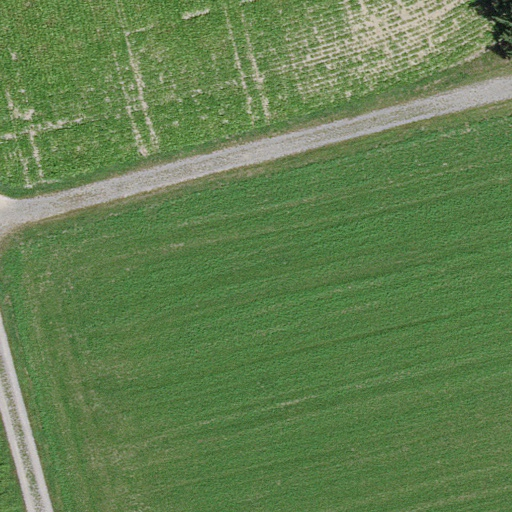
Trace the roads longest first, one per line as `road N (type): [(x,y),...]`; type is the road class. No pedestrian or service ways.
road 1 (track): [(511,84),(0,221)]
road 2 (track): [(0,384),(32,511)]
